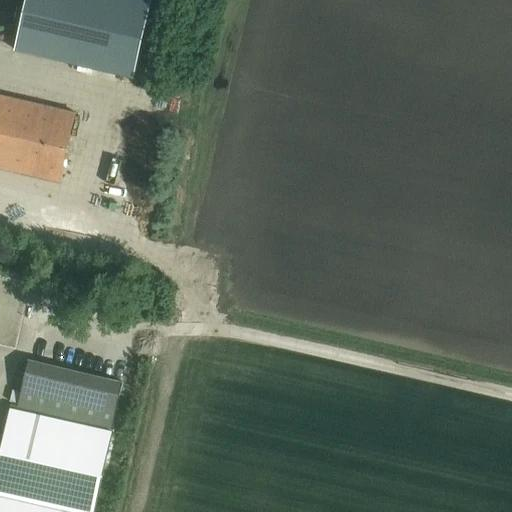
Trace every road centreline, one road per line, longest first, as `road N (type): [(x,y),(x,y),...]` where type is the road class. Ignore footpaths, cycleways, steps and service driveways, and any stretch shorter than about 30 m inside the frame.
road 1 (track): [(511,398),(183,322),(168,280),(99,206),(0,175)]
road 2 (track): [(99,206),(116,106),(142,103),(259,130),(289,0)]
road 3 (track): [(0,336),(183,322)]
